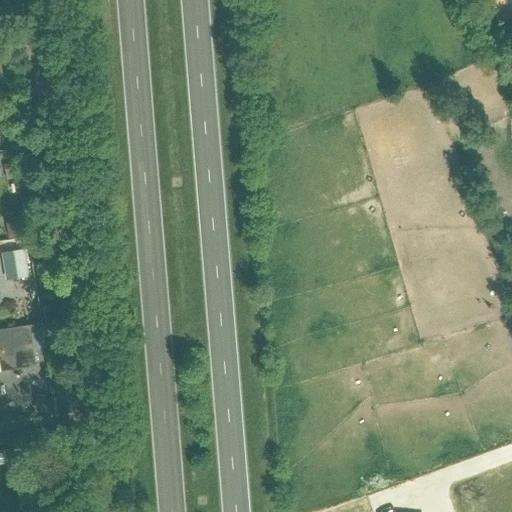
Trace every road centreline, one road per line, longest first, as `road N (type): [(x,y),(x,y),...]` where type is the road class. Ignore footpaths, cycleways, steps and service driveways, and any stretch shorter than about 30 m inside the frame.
road 1 (primary): [(130,0),(172,511)]
road 2 (primary): [(234,511),(193,0)]
